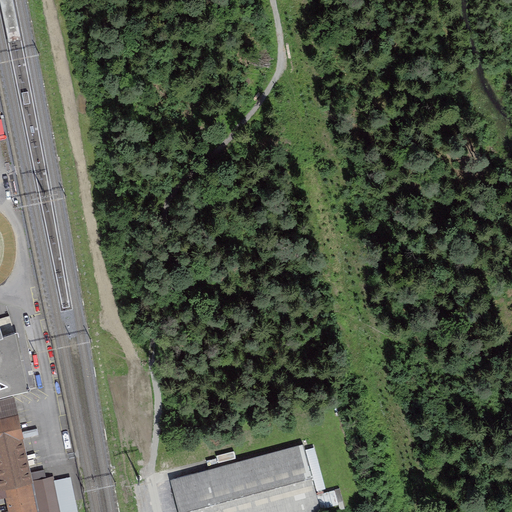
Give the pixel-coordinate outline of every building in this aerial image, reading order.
[(29,103),(22,104),(27,123),(33,122),(29,103)] [(0,398),(36,389),(21,332),(10,335),(5,316),(0,317),(0,398)] [(60,511),(54,477),(32,481),(15,395),(0,399),(0,499),(6,498),(9,511),(60,511)] [(302,442),(170,478),(179,511),(307,511),(321,509),(302,442)] [(34,475),(47,473),(45,466),(33,468),(34,475)]
